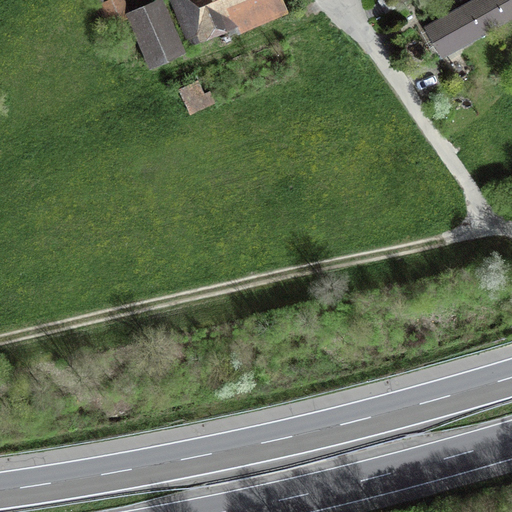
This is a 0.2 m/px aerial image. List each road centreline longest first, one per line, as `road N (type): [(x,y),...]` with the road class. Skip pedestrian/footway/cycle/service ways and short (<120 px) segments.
road 1 (motorway): [(511,377),(201,456),(0,490)]
road 2 (track): [(0,339),(442,240),(491,217)]
road 3 (motorway): [(222,511),(511,439)]
road 4 (residential): [(340,0),(491,217),(511,227)]
